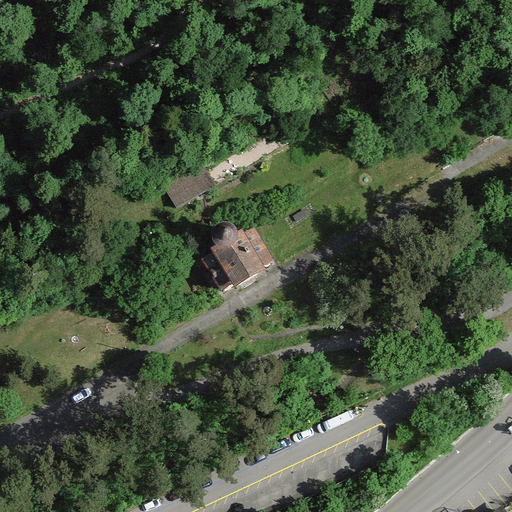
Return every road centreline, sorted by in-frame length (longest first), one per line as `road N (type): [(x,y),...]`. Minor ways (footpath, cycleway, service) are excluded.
road 1 (residential): [(167,511),(467,376),(511,339)]
road 2 (track): [(199,0),(163,38),(0,116)]
road 3 (secondary): [(403,511),(511,423)]
